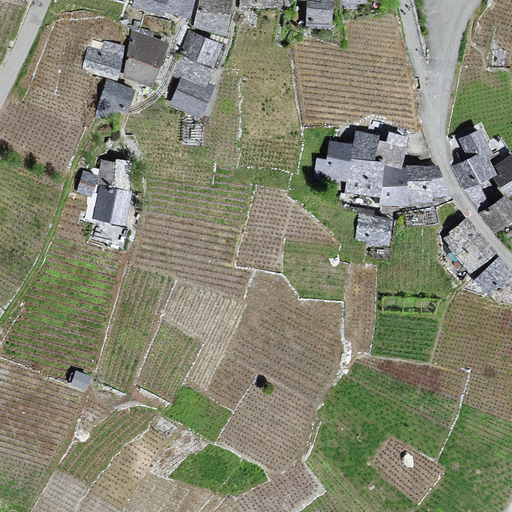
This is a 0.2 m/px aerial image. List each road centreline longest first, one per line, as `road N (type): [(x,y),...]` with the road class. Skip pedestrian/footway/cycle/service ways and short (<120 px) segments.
road 1 (unclassified): [(431,122),(457,194),(511,258)]
road 2 (unclassified): [(464,0),(431,122)]
road 3 (unclassified): [(404,0),(431,122)]
